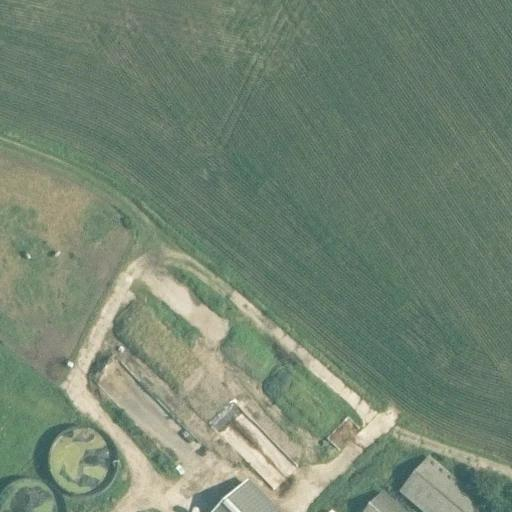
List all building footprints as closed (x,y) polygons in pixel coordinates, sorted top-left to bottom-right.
[(110,497),(120,439),(69,430),(61,474),(79,477),(76,490),(110,497)] [(488,511),(476,501),(427,459),(398,493),(420,511),(488,511)] [(7,511),(64,511),(68,493),(12,482),(7,508),(8,508),(7,511)] [(272,511),(246,484),(217,511),(272,511)] [(403,511),(383,493),(365,511),(403,511)]
